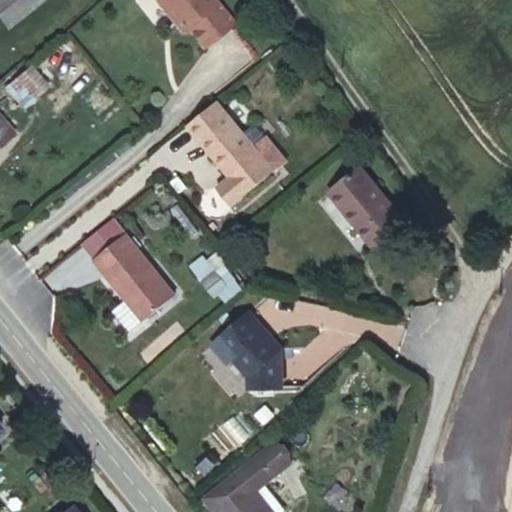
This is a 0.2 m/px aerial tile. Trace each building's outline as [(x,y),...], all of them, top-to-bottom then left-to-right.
[(0,0),(0,10),(12,0),(0,0)] [(212,0),(160,0),(160,4),(171,18),(174,18),(177,22),(176,24),(182,32),(187,27),(204,48),(234,25),(216,3),(215,4),(212,0)] [(49,86),(30,65),(16,77),(35,97),(49,86)] [(0,94),(0,117),(7,125),(5,127),(12,135),(26,123),(0,94)] [(217,102),(188,126),(230,179),(217,189),(231,207),(274,173),(255,148),(217,102)] [(268,139),(255,148),(274,173),(282,166),(285,160),(268,139)] [(362,169),(330,194),(372,247),(403,222),(362,169)] [(127,236),(95,262),(127,302),(130,299),(148,321),(177,298),(127,236)] [(217,271),(206,279),(217,295),(228,288),(217,271)] [(145,324),(148,321),(130,299),(127,302),(145,324)] [(251,313),(212,344),(224,359),(232,358),(247,378),(248,389),(281,389),(281,350),(251,313)] [(259,478),(264,484),(291,463),(274,442),(204,498),(215,511),(274,511),(262,496),(256,501),(246,489),(259,478)] [(276,511),(283,507),(264,484),(259,478),(246,489),(256,501),(262,496),(274,511),(276,511)]
